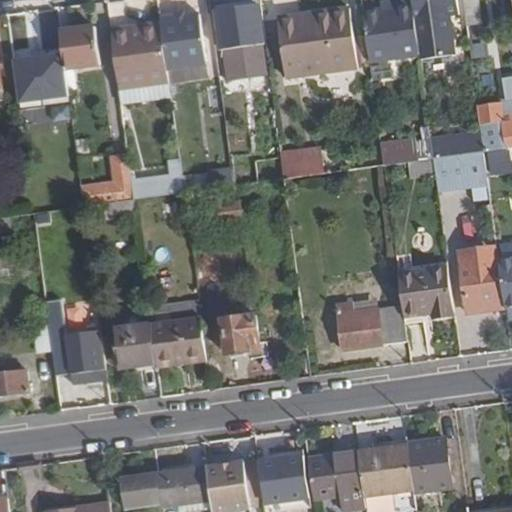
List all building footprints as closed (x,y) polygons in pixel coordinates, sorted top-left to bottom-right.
[(379,11),(363,13),(369,63),(418,56),(410,0),(407,0),(393,2),(394,9),(395,16),(380,18),(379,11)] [(457,0),(410,0),(418,56),(419,60),(457,54),(452,17),(460,15),(457,0)] [(478,0),(461,0),(465,27),(480,25),(482,25),(478,0)] [(262,45),(257,7),(216,12),(221,51),(224,70),(265,64),(262,45)] [(357,69),(349,9),(278,19),(286,78),(357,69)] [(394,9),(379,11),(380,18),(395,16),(394,9)] [(159,19),(161,35),(168,84),(208,79),(206,66),(207,66),(199,14),(159,19)] [(480,25),(465,27),(468,44),(483,43),(480,25)] [(94,28),(60,32),(65,70),(99,66),(94,28)] [(125,30),(110,32),(118,90),(168,84),(161,35),(127,40),(125,30)] [(168,84),(118,90),(121,106),(170,100),(168,84)] [(504,103),(477,108),(481,134),(483,153),(511,149),(511,114),(506,116),(504,103)] [(481,134),(448,138),(450,157),(483,153),(481,134)] [(381,142),(384,166),(409,163),(432,160),(429,140),(417,141),(417,137),(381,142)] [(448,138),(429,140),(432,160),(450,157),(448,138)] [(321,150),(280,156),(283,180),(324,174),(321,150)] [(450,157),(432,160),(435,177),(437,193),(487,185),(483,153),(450,157)] [(352,158),(353,170),(383,166),(381,154),(352,158)] [(110,159),(112,183),(80,187),(83,207),(104,205),(133,201),(131,184),(130,176),(128,156),(110,159)] [(181,177),(178,160),(168,161),(170,178),(181,177)] [(432,160),(409,163),(411,180),(424,178),(434,177),(435,177),(432,160)] [(230,170),(181,177),(183,194),(222,188),(233,187),(230,170)] [(435,186),(434,177),(424,178),(425,187),(435,186)] [(233,187),(222,188),(222,193),(222,196),(242,194),(241,185),(233,187)] [(238,202),(223,203),(222,196),(222,193),(207,195),(212,228),(241,223),(238,202)] [(133,201),(104,205),(106,222),(136,218),(133,201)] [(0,234),(11,234),(9,218),(0,219),(0,234)] [(459,252),(468,315),(504,310),(498,263),(496,247),(459,252)] [(511,260),(498,263),(504,310),(511,308),(511,260)] [(447,268),(397,275),(402,306),(404,319),(432,315),(433,322),(454,319),(447,268)] [(55,300),(45,301),(46,309),(56,307),(55,300)] [(149,308),(149,310),(151,325),(200,318),(198,301),(149,308)] [(378,301),(353,304),(354,312),(379,309),(378,301)] [(384,346),(384,345),(407,343),(404,319),(402,306),(379,309),(354,312),(353,304),(335,306),(342,352),(384,346)] [(59,307),(46,309),(55,375),(68,373),(70,387),(106,382),(100,334),(62,339),(59,307)] [(113,315),(120,369),(156,365),(151,325),(149,310),(113,315)] [(261,352),(255,316),(222,321),(227,356),(261,352)] [(200,318),(151,325),(156,365),(157,367),(206,361),(200,318)] [(0,398),(30,394),(27,372),(1,376),(0,375),(0,398)] [(446,439),(408,444),(408,446),(409,452),(414,493),(415,495),(416,508),(439,505),(437,492),(452,490),(446,439)] [(359,452),(359,453),(365,498),(394,495),(396,511),(416,508),(415,495),(414,493),(409,452),(408,446),(359,452)] [(359,453),(309,460),(314,501),(342,497),(343,511),(351,511),(367,510),(365,498),(359,453)] [(304,458),(259,463),(264,505),(309,499),(304,458)] [(251,462),(207,468),(212,502),(213,511),(258,511),(258,506),(251,462)] [(207,468),(158,475),(162,505),(162,509),(212,502),(207,468)] [(121,480),(125,510),(162,505),(158,475),(121,480)] [(394,495),(365,498),(367,510),(367,511),(370,511),(396,508),(394,495)] [(0,500),(0,511),(10,511),(8,499),(0,500)]
